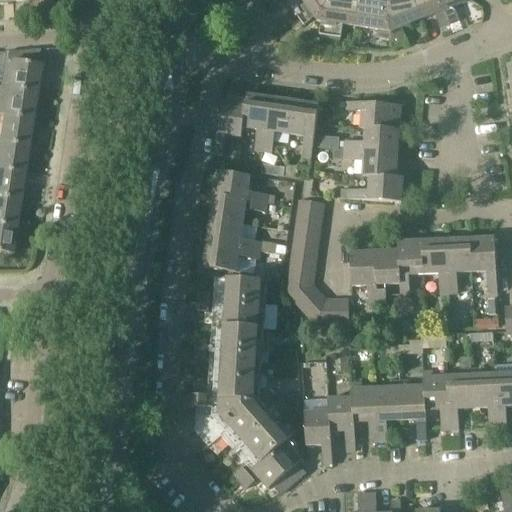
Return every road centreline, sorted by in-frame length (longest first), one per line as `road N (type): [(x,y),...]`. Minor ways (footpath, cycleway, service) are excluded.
road 1 (residential): [(223,511),(168,446),(177,300),(212,58)]
road 2 (tertiary): [(110,511),(174,53)]
road 3 (unclassified): [(47,295),(90,34)]
road 4 (residential): [(474,216),(337,210),(333,277)]
road 5 (residential): [(258,65),(366,76),(450,54)]
road 6 (residential): [(266,511),(350,475),(447,466)]
road 7 (residential): [(450,54),(474,216)]
road 8 (unclassified): [(24,427),(47,295)]
